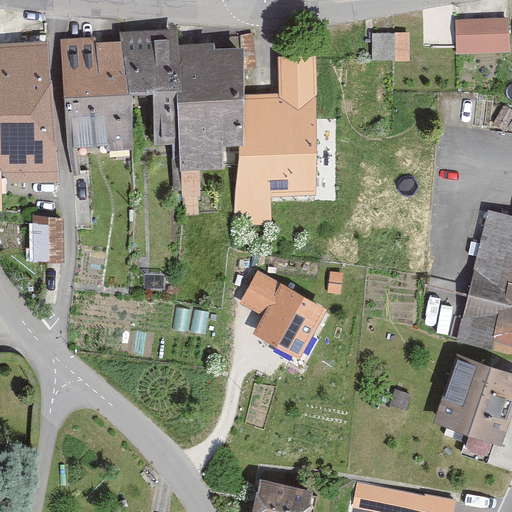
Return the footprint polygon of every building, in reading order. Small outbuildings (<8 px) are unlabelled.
[(460,56),(511,54),(511,19),(459,21),(460,56)] [(186,143),(184,40),(183,28),(127,31),(128,41),(138,93),(160,93),(159,143),(186,143)] [(413,63),(413,34),(375,33),(374,62),(413,63)] [(205,172),(241,172),(256,94),(252,46),(219,49),(219,39),(184,40),(186,143),(185,219),(205,219),(205,172)] [(70,95),(138,93),(128,41),(64,40),(70,95)] [(0,117),(61,116),(53,42),(0,46),(0,117)] [(256,94),(241,172),(241,255),(276,255),(276,197),(324,196),(321,65),(282,65),(282,93),(256,94)] [(140,161),(138,93),(70,95),(73,150),(116,147),(116,162),(140,161)] [(64,184),(61,116),(0,117),(0,158),(3,159),(7,181),(64,184)] [(511,212),(493,209),(459,344),(511,358),(511,212)] [(69,217),(39,216),(37,264),(68,265),(69,217)] [(327,310),(258,272),(241,302),(264,315),(253,335),(299,360),(327,310)] [(511,432),(511,370),(461,353),(438,423),(508,446),(511,432)] [(264,477),(257,511),(320,511),(325,487),(264,477)] [(452,511),(455,500),(356,482),(351,509),(366,511),(452,511)]
